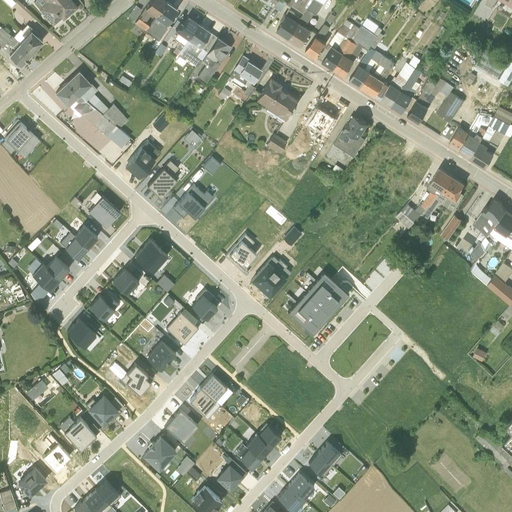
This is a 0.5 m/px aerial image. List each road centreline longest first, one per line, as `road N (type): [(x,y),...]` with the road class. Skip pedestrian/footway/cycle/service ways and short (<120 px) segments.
road 1 (residential): [(511,198),(203,0)]
road 2 (residential): [(250,302),(64,491),(56,511)]
road 3 (residential): [(145,208),(17,92)]
road 4 (residential): [(235,511),(346,391)]
road 5 (residential): [(124,0),(17,92)]
road 6 (residential): [(250,302),(145,208)]
road 7 (residential): [(57,309),(145,208)]
road 8 (residential): [(346,391),(398,333),(366,305)]
